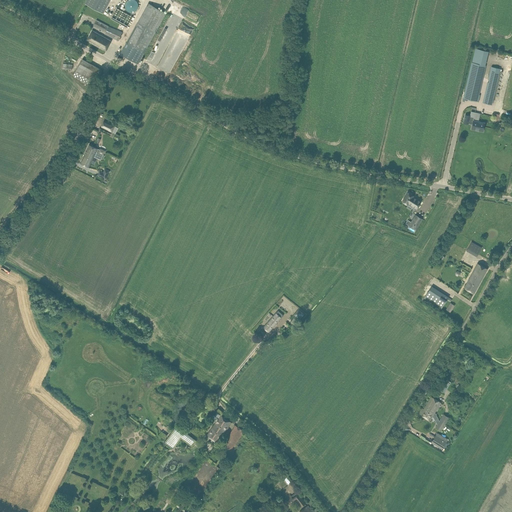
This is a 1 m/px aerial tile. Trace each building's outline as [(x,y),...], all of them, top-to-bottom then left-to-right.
[(87,0),(85,3),(102,13),(109,0),(87,0)] [(125,4),(125,5),(125,7),(126,8),(126,9),(127,10),(128,11),(129,12),(130,12),(132,12),(133,12),(134,12),(135,11),(136,10),(137,9),(138,8),(138,7),(138,5),(138,4),(138,3),(137,2),(136,1),(135,0),(127,0),(128,0),(127,1),(126,2),(126,3),(125,4)] [(148,3),(120,54),(138,64),(146,50),(145,50),(166,13),(148,3)] [(117,8),(110,19),(127,28),(133,17),(117,8)] [(94,26),(106,32),(105,34),(118,41),(122,32),(109,27),(109,26),(97,20),(94,26)] [(112,40),(93,30),(87,41),(106,51),(112,40)] [(73,76),(93,87),(102,70),(82,59),(73,76)] [(463,98),(463,101),(465,102),(466,98),(479,101),(480,94),(479,94),(486,65),(472,62),(463,98)] [(483,102),(492,105),(501,69),(491,66),(483,102)] [(468,124),(468,123),(472,124),(471,129),(483,132),(485,123),(473,120),(474,117),(470,116),(465,114),(464,122),(468,124)] [(104,120),(101,127),(112,132),(115,126),(104,120)] [(100,149),(98,148),(89,144),(85,153),(93,158),(94,156),(101,160),(103,159),(104,156),(103,155),(98,152),(100,149)] [(93,158),(85,153),(80,163),(89,167),(93,158)] [(97,175),(106,179),(110,171),(105,168),(103,172),(100,170),(97,175)] [(408,192),(402,201),(408,205),(409,204),(417,208),(421,201),(413,196),(414,196),(408,192)] [(422,219),(416,215),(409,226),(415,230),(422,219)] [(467,250),(477,256),(482,248),(472,242),(467,250)] [(478,263),(464,288),(474,293),(488,268),(478,263)] [(432,286),(424,298),(441,310),(449,297),(432,286)] [(299,308),(292,316),(299,321),(305,314),(299,308)] [(282,318),(276,313),(263,327),(269,332),(282,318)] [(444,393),(450,384),(442,379),(436,388),(444,393)] [(419,414),(430,420),(441,402),(431,396),(424,409),(422,408),(419,414)] [(231,422),(217,412),(215,415),(213,415),(212,415),(211,415),(211,416),(210,417),(210,418),(211,418),(211,419),(212,419),(215,422),(206,435),(216,442),(231,422)] [(443,414),(439,421),(445,424),(449,418),(443,414)] [(435,428),(440,431),(445,424),(439,421),(435,428)] [(243,431),(236,425),(222,444),(230,449),(243,431)] [(196,440),(176,426),(172,431),(172,432),(165,442),(173,448),(181,438),(192,446),(196,440)] [(436,435),(431,442),(442,448),(446,442),(436,435)] [(296,498),(302,506),(306,503),(297,491),(296,492),(300,496),(296,498)]
